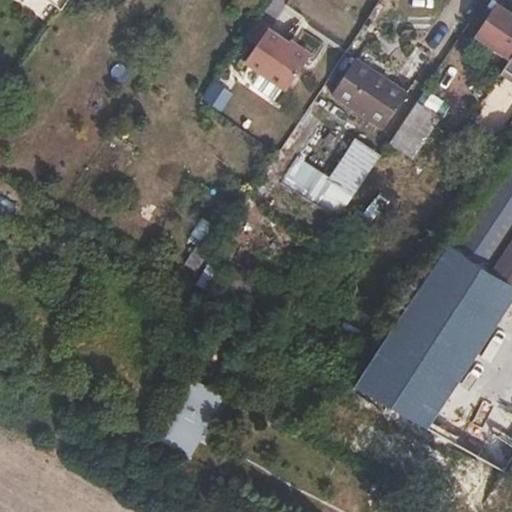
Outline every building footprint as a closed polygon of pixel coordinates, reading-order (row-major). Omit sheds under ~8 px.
[(477,37),(508,58),(511,52),(511,17),(496,6),(477,37)] [(308,59),(266,30),(244,62),(286,91),(308,59)] [(381,62),(364,50),(357,60),(375,72),(381,62)] [(511,52),(508,58),(500,71),(511,79),(511,52)] [(357,60),(356,59),(330,97),(381,132),(407,93),(375,72),(357,60)] [(511,120),(501,138),(511,146),(511,120)] [(425,151),(402,136),(386,160),(376,178),(399,193),(425,151)] [(336,184),(303,165),(289,186),(348,222),(376,178),(386,160),(360,144),(336,184)] [(511,148),(439,259),(379,349),(410,369),(477,267),(482,271),(479,276),(483,279),(479,287),(504,304),(511,291),(511,148)]
